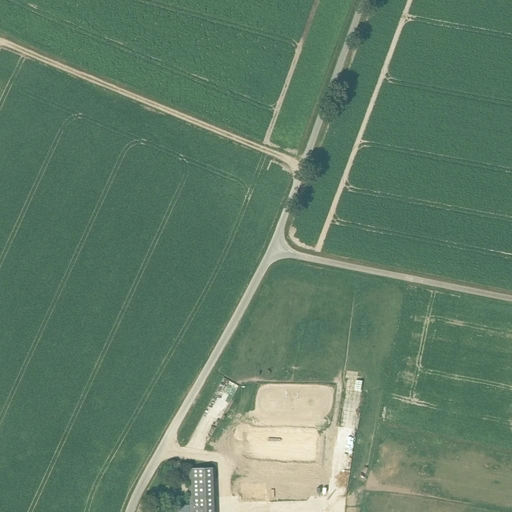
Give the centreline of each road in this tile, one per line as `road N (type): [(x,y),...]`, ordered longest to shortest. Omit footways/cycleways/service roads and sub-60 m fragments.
road 1 (track): [(0,42),(298,164)]
road 2 (unclassified): [(125,511),(270,247)]
road 3 (unclassified): [(270,247),(357,0)]
road 4 (unclassified): [(511,295),(270,247)]
